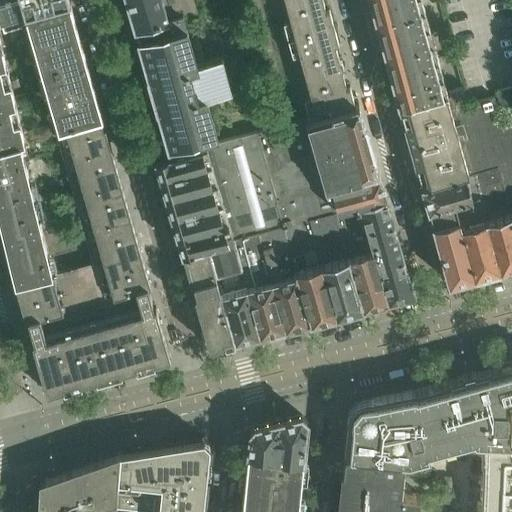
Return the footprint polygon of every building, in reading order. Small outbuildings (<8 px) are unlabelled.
[(0,0),(0,21),(12,18),(7,0),(0,0)] [(7,0),(12,18),(26,14),(46,8),(43,0),(7,0)] [(43,0),(46,8),(70,2),(69,0),(43,0)] [(195,63),(182,15),(194,11),(190,0),(128,0),(170,148),(216,134),(205,96),(230,89),(221,56),(195,63)] [(326,10),(323,0),(285,0),(295,37),(334,26),(330,9),(326,10)] [(425,8),(423,0),(385,0),(373,3),(378,21),(425,8)] [(46,8),(26,14),(42,72),(87,59),(70,2),(46,8)] [(434,41),(430,25),(425,8),(378,21),(386,53),(434,41)] [(22,15),(1,22),(4,33),(25,26),(22,15)] [(347,86),(345,79),(336,44),(339,43),(334,26),(295,37),(317,116),(356,105),(350,85),(347,86)] [(443,75),(439,58),(434,41),(386,53),(396,87),(443,75)] [(87,59),(42,72),(59,129),(103,116),(87,59)] [(7,63),(0,64),(0,106),(17,103),(7,63)] [(443,75),(396,87),(400,104),(447,91),(443,75)] [(504,116),(511,114),(511,86),(497,91),(504,116)] [(467,104),(463,87),(447,91),(452,108),(457,129),(466,160),(469,173),(500,165),(511,206),(511,118),(501,121),(494,96),(467,104)] [(457,129),(452,108),(447,91),(400,104),(410,142),(457,129)] [(17,103),(0,106),(0,148),(22,142),(26,141),(17,103)] [(359,104),(356,105),(317,116),(307,118),(312,134),(364,120),(359,104)] [(154,306),(148,286),(151,285),(106,126),(103,127),(101,119),(104,119),(103,116),(59,129),(56,130),(93,262),(53,273),(53,272),(15,281),(16,283),(16,284),(26,321),(29,320),(34,340),(33,341),(47,392),(171,356),(156,306),(154,306)] [(307,118),(290,123),(295,139),(312,134),(307,118)] [(364,120),(312,134),(323,175),(326,187),(332,186),(379,173),(364,120)] [(290,123),(259,131),(278,200),(326,187),(323,175),(312,134),(295,139),(290,123)] [(469,173),(466,160),(457,129),(410,142),(414,156),(417,164),(417,166),(419,174),(423,186),(466,174),(469,173)] [(259,131),(213,144),(217,160),(222,180),(228,200),(234,221),(238,237),(259,232),(283,225),(276,201),(278,200),(259,131)] [(0,209),(36,200),(26,159),(22,142),(0,148),(0,209)] [(156,158),(161,176),(217,160),(213,144),(172,155),(171,154),(156,158)] [(217,160),(161,176),(166,195),(222,180),(217,160)] [(511,206),(500,165),(469,173),(466,174),(473,198),(455,202),(462,226),(487,219),(511,211),(511,206)] [(379,173),(332,186),(340,211),(359,206),(386,199),(379,173)] [(466,174),(423,186),(448,277),(455,281),(476,276),(462,226),(455,202),(473,198),(466,174)] [(222,180),(166,195),(172,215),(228,200),(222,180)] [(332,186),(326,187),(278,200),(276,201),(283,225),(309,218),(334,212),(340,211),(332,186)] [(386,199),(359,206),(366,229),(392,222),(386,199)] [(41,223),(36,200),(0,209),(0,219),(3,232),(41,223)] [(228,200),(172,215),(178,235),(234,221),(228,200)] [(359,206),(340,211),(334,212),(347,257),(361,306),(387,299),(372,251),(366,229),(359,206)] [(511,211),(487,219),(500,269),(511,265),(511,211)] [(334,212),(309,218),(336,313),(361,306),(347,257),(334,212)] [(283,225),(297,273),(310,320),(336,313),(309,218),(283,225)] [(487,219),(462,226),(476,276),(500,269),(487,219)] [(234,221),(178,235),(182,251),(208,245),(234,238),(238,237),(234,221)] [(392,222),(366,229),(372,251),(399,244),(392,222)] [(46,241),(41,223),(3,232),(8,250),(46,241)] [(310,320),(297,273),(283,225),(259,232),(273,280),(285,326),(310,320)] [(242,267),(247,287),(260,333),(285,326),(273,280),(259,232),(238,237),(234,238),(242,267)] [(234,238),(208,245),(217,274),(222,293),(226,306),(235,339),(260,333),(247,287),(242,267),(234,238)] [(12,267),(50,257),(46,241),(8,250),(12,267)] [(399,244),(372,251),(387,299),(407,294),(411,287),(399,244)] [(208,245),(182,251),(183,252),(192,286),(195,285),(197,294),(195,295),(200,313),(226,306),(222,293),(217,274),(208,245)] [(53,272),(50,257),(12,267),(15,282),(15,281),(53,272)] [(226,306),(200,313),(209,347),(235,339),(226,306)] [(511,511),(511,363),(491,369),(491,367),(476,371),(476,369),(462,373),(463,375),(448,379),(449,381),(415,390),(414,425),(420,425),(424,441),(419,443),(418,454),(473,439),(473,440),(484,440),(480,511),(511,511)] [(424,441),(420,425),(414,425),(415,390),(415,389),(371,397),(369,397),(367,397),(365,398),(362,398),(360,399),(358,400),(356,401),(355,402),(353,404),(352,406),(351,407),(350,409),(349,411),(348,414),(348,416),(348,418),(348,420),(348,422),(344,455),(345,455),(345,457),(404,463),(405,458),(418,454),(419,443),(424,441)] [(302,414),(281,419),(256,426),(250,432),(248,456),(276,459),(303,462),(308,420),(302,414)] [(167,511),(202,511),(209,453),(210,444),(204,439),(119,452),(118,479),(162,483),(159,511),(167,511)] [(119,452),(40,480),(39,501),(40,501),(99,505),(116,499),(117,499),(118,479),(119,452)] [(298,511),(303,462),(276,459),(248,456),(243,508),(278,511),(298,511)] [(401,491),(404,463),(345,457),(341,500),(393,505),(416,507),(418,507),(420,493),(401,491)] [(162,483),(118,479),(117,499),(116,499),(99,505),(116,507),(153,510),(159,511),(162,483)] [(415,511),(416,507),(393,505),(341,500),(339,511),(415,511)] [(80,511),(99,505),(40,501),(39,511),(80,511)]
